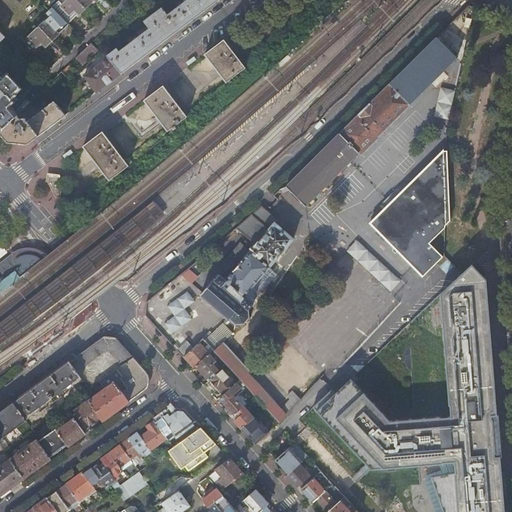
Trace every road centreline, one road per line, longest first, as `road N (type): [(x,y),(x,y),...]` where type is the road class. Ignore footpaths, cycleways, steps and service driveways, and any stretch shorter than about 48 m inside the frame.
road 1 (unclassified): [(116,307),(311,140),(453,0)]
road 2 (residential): [(6,183),(244,0)]
road 3 (residential): [(179,382),(1,511)]
road 4 (tertiary): [(6,183),(116,307)]
road 5 (unclassified): [(0,398),(116,307)]
